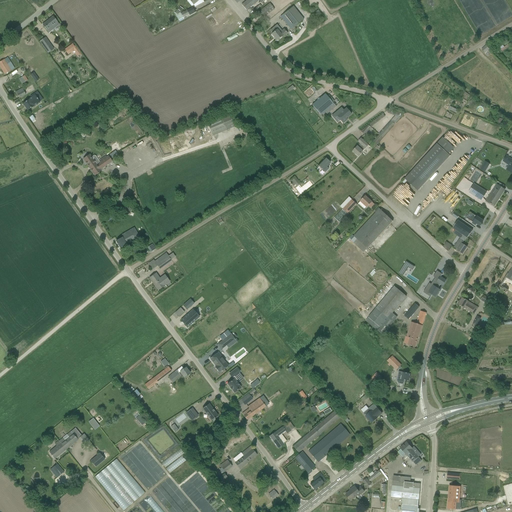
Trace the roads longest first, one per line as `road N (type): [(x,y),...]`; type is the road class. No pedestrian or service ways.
road 1 (unclassified): [(303,508),(0,90)]
road 2 (unclassified): [(465,272),(330,145),(388,100),(289,71),(227,0)]
road 3 (track): [(330,145),(126,271),(0,375)]
road 4 (tertiary): [(427,422),(426,359),(465,272)]
road 5 (tertiary): [(303,508),(427,422)]
road 6 (track): [(388,100),(511,24)]
road 7 (track): [(388,100),(511,147)]
